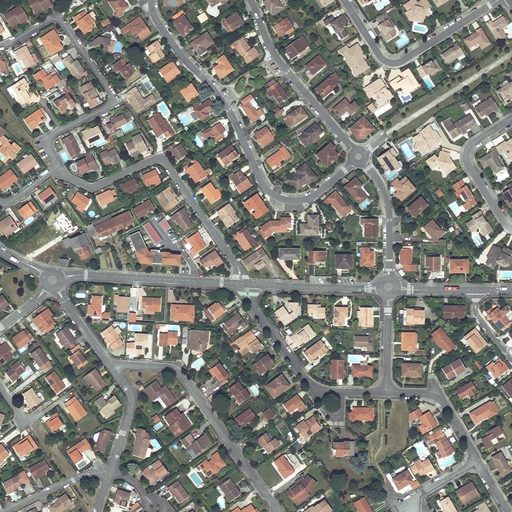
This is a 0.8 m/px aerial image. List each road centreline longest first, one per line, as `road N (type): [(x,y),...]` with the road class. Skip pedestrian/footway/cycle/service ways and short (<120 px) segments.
road 1 (residential): [(353,161),(312,196),(292,201),(269,192),(226,105),(181,56),(151,0)]
road 2 (residential): [(59,165),(50,136),(114,97),(59,19),(0,46)]
road 3 (residential): [(236,265),(161,158),(93,187),(59,165)]
road 4 (residential): [(109,364),(176,370),(278,511)]
road 5 (residential): [(344,0),(391,63),(497,0)]
road 6 (residential): [(250,0),(274,54),(354,150)]
road 7 (residential): [(387,392),(313,387),(252,304)]
road 8 (secondary): [(235,283),(61,277)]
road 9 (residential): [(511,117),(470,144),(465,157),(511,228)]
road 10 (secondary): [(379,286),(253,284)]
road 11 (residential): [(362,161),(387,200),(388,278)]
